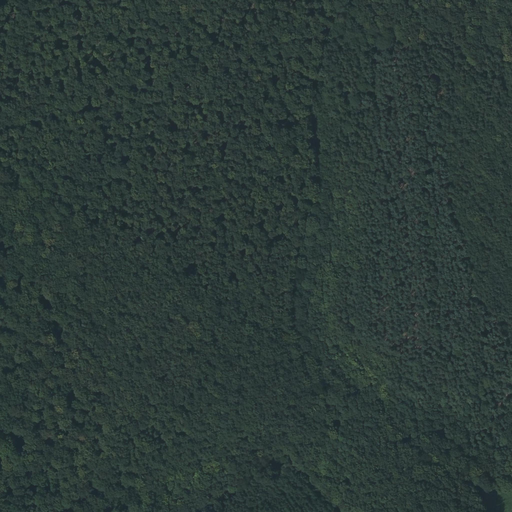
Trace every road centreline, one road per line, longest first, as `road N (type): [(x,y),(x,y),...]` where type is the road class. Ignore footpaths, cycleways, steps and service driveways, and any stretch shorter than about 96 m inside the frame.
road 1 (track): [(187,511),(284,448),(314,410),(292,318),(291,267),(312,184),(313,66),(345,0)]
road 2 (track): [(0,159),(303,351)]
